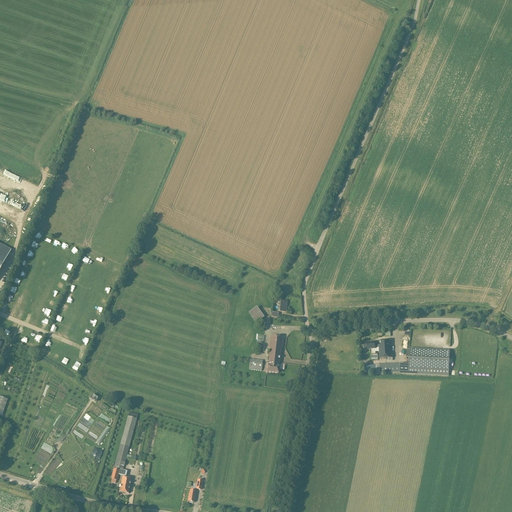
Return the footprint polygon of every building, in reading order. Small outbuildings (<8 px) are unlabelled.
[(0,270),(10,251),(0,245),(0,270)] [(277,307),(280,307),(280,311),(286,312),(288,302),(278,300),(277,307)] [(257,307),(249,312),(255,323),(263,318),(257,307)] [(282,349),(283,338),(271,337),(269,347),(270,347),(268,366),(267,373),(278,374),(279,367),(281,349),(282,349)] [(375,348),(379,348),(380,359),(393,358),(393,354),(390,354),(390,341),(379,342),(379,344),(375,344),(375,343),(367,343),(367,350),(375,349),(375,348)] [(408,374),(448,376),(450,351),(410,349),(408,374)] [(262,371),(263,361),(250,359),(249,370),(262,371)] [(124,470),(137,419),(128,417),(114,467),(124,470)] [(117,481),(119,475),(126,477),(127,471),(120,469),(120,470),(113,469),(111,479),(117,481)] [(122,477),(120,492),(129,494),(131,479),(122,477)]
